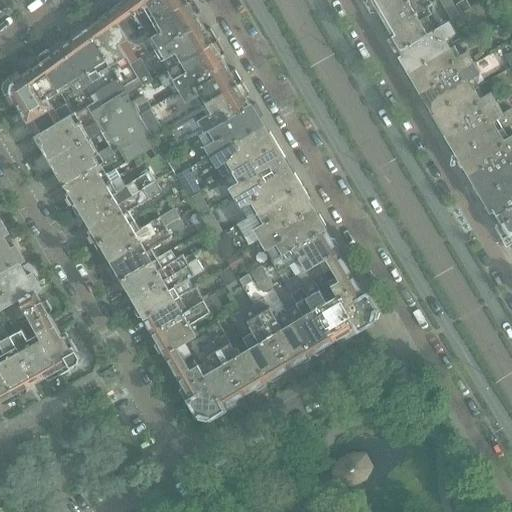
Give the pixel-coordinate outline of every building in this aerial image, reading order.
[(94,23),(87,28),(110,65),(116,61),(121,70),(130,64),(124,54),(118,44),(124,41),(127,39),(118,25),(129,18),(134,14),(132,10),(125,0),(110,11),(108,7),(101,11),(102,12),(98,15),(97,14),(92,19),(94,23)] [(125,0),(132,10),(134,14),(142,30),(154,23),(191,0),(125,0)] [(159,31),(148,38),(155,50),(201,22),(196,14),(200,12),(193,0),(191,0),(154,23),(159,31)] [(366,0),(364,2),(370,13),(375,12),(377,12),(384,24),(424,0),(366,0)] [(401,50),(439,27),(425,5),(430,2),(428,0),(424,0),(384,24),(391,37),(390,38),(388,42),(392,50),(397,50),(398,50),(399,50),(401,50)] [(464,1),(454,6),(459,15),(460,15),(469,9),(464,1)] [(129,18),(118,25),(127,39),(136,33),(132,26),(133,25),(129,18)] [(400,63),(399,63),(404,71),(404,70),(409,70),(409,72),(451,47),(445,37),(454,31),(448,21),(439,27),(401,50),(405,57),(403,58),(403,57),(402,58),(403,58),(400,63)] [(201,22),(155,50),(167,71),(178,64),(217,41),(210,28),(206,30),(201,22)] [(71,39),(60,47),(79,79),(84,87),(90,84),(100,77),(97,73),(110,65),(87,28),(85,24),(78,27),(74,30),(69,36),(71,39)] [(124,41),(118,44),(124,54),(130,51),(124,41)] [(178,64),(167,71),(172,80),(179,91),(225,64),(221,56),(225,53),(217,41),(178,64)] [(48,50),(38,56),(59,92),(67,87),(72,97),(85,89),(84,87),(79,79),(60,47),(51,54),(48,50)] [(422,92),(425,91),(473,62),(466,51),(457,57),(451,47),(409,72),(410,73),(408,77),(407,77),(412,84),(418,84),(419,84),(418,83),(420,83),(424,90),(422,91),(422,92)] [(2,88),(1,90),(4,95),(10,106),(14,103),(15,104),(15,103),(27,122),(50,107),(46,100),(59,92),(38,56),(27,65),(30,69),(28,71),(23,74),(20,77),(17,72),(7,79),(7,80),(2,83),(2,84),(2,88)] [(139,59),(130,65),(138,78),(143,85),(152,80),(139,59)] [(434,113),(475,89),(470,80),(480,74),(473,62),(425,91),(429,98),(427,99),(427,98),(426,99),(427,99),(424,104),(428,112),(433,112),(434,113)] [(225,64),(179,91),(186,102),(197,96),(203,105),(242,82),(234,69),(230,72),(225,64)] [(138,78),(123,87),(125,91),(127,95),(139,88),(143,85),(138,78)] [(203,105),(168,126),(180,147),(199,136),(206,131),(249,106),(245,99),(250,96),(242,82),(203,105)] [(105,88),(94,94),(94,95),(97,100),(100,105),(111,98),(105,88)] [(449,132),(497,104),(490,93),(481,99),(475,89),(434,113),(434,114),(432,118),(436,125),(442,125),(443,125),(444,124),(448,131),(446,132),(446,133),(449,132)] [(35,136),(34,136),(42,150),(43,149),(49,159),(50,160),(136,109),(135,109),(127,95),(125,91),(111,98),(100,105),(97,100),(93,102),(74,113),(73,111),(71,112),(58,121),(35,136)] [(147,102),(135,109),(136,109),(139,115),(150,109),(151,108),(147,102)] [(206,131),(199,136),(211,156),(261,126),(257,118),(260,116),(262,115),(255,104),(254,102),(249,106),(206,131)] [(66,104),(53,112),(58,121),(71,112),(66,104)] [(497,104),(449,132),(453,139),(451,140),(450,140),(451,140),(448,145),(452,153),(453,153),(457,153),(458,155),(509,125),(511,123),(511,110),(504,115),(497,104)] [(50,107),(27,122),(35,136),(58,121),(53,112),(50,107)] [(136,109),(50,160),(51,163),(56,172),(63,186),(150,134),(139,115),(136,109)] [(150,109),(139,115),(150,134),(151,135),(162,129),(150,109)] [(471,175),(473,173),(511,150),(511,128),(509,125),(458,155),(459,156),(456,159),(460,167),(461,166),(466,166),(466,167),(467,166),(468,165),(472,172),(470,174),(471,175)] [(261,126),(211,156),(223,177),(230,173),(277,145),(269,132),(266,134),(261,126)] [(150,134),(63,186),(64,186),(65,186),(69,192),(69,193),(67,198),(72,206),(120,177),(115,168),(125,162),(126,163),(150,148),(157,144),(152,136),(151,135),(150,134)] [(157,144),(150,148),(155,157),(162,153),(157,144)] [(237,183),(229,188),(235,198),(286,167),(281,159),(285,157),(277,145),(230,173),(237,183)] [(482,196),(511,178),(511,150),(473,173),(477,181),(476,181),(475,181),(475,182),(472,187),(476,194),(477,194),(481,194),(482,196)] [(163,157),(171,168),(177,163),(170,152),(163,157)] [(286,167),(235,198),(247,219),(302,186),(294,173),(291,175),(286,167)] [(189,197),(200,190),(188,170),(177,176),(189,197)] [(120,177),(72,206),(74,211),(77,215),(82,215),(85,219),(87,223),(156,182),(149,172),(125,186),(120,177)] [(480,200),(484,208),(485,208),(490,208),(491,208),(491,207),(493,207),(497,214),(511,204),(511,178),(482,196),(480,200)] [(156,182),(87,223),(92,231),(89,236),(94,244),(99,252),(104,252),(110,261),(180,219),(174,209),(139,230),(133,221),(128,212),(161,192),(156,182)] [(247,219),(237,225),(249,246),(259,239),(311,209),(306,201),(309,199),(302,186),(247,219)] [(189,198),(201,218),(210,212),(199,192),(189,198)] [(500,222),(494,225),(506,245),(511,242),(511,204),(497,214),(495,215),(500,222)] [(311,209),(259,239),(265,250),(266,250),(274,245),(279,255),(323,229),(322,228),(326,226),(319,214),(315,217),(311,209)] [(222,233),(210,212),(201,218),(212,238),(222,233)] [(180,219),(110,261),(114,269),(112,274),(114,278),(117,282),(156,259),(150,250),(186,229),(180,219)] [(206,228),(202,220),(192,226),(197,234),(206,228)] [(271,260),(275,267),(278,272),(289,266),(295,276),(307,269),(318,263),(325,258),(336,251),(336,250),(337,250),(337,249),(337,246),(338,246),(334,239),(333,239),(330,238),(329,238),(323,229),(279,255),(271,260)] [(235,254),(223,233),(213,239),(214,240),(218,248),(219,249),(220,250),(225,260),(235,254)] [(1,235),(0,236),(0,273),(18,263),(23,260),(15,247),(10,250),(3,239),(1,235)] [(219,251),(213,241),(205,247),(211,256),(219,251)] [(156,259),(117,282),(122,290),(127,290),(132,298),(186,265),(181,256),(176,259),(170,251),(156,259)] [(336,251),(325,258),(331,269),(338,280),(330,284),(338,296),(358,330),(376,319),(375,318),(376,313),(377,312),(360,283),(360,284),(356,283),(356,282),(355,283),(336,251)] [(238,253),(225,260),(232,270),(244,264),(238,253)] [(197,260),(132,299),(137,307),(135,312),(138,317),(143,317),(143,318),(194,288),(188,279),(203,270),(197,260)] [(271,260),(263,265),(267,272),(275,267),(271,260)] [(18,263),(0,273),(0,310),(19,299),(34,291),(40,288),(31,275),(26,278),(18,263)] [(318,263),(307,269),(314,281),(325,274),(324,273),(318,263)] [(229,267),(218,273),(226,286),(236,280),(229,267)] [(307,269),(295,276),(304,290),(315,283),(314,281),(307,269)] [(194,288),(143,318),(152,331),(202,301),(214,294),(226,287),(226,286),(218,273),(194,288)] [(251,282),(247,276),(238,281),(242,288),(251,282)] [(295,276),(283,284),(291,298),(295,305),(286,311),(311,353),(312,352),(312,353),(313,353),(316,354),(323,350),(324,346),(324,345),(328,342),(333,340),(304,290),(295,276)] [(270,280),(259,287),(263,294),(274,287),(270,280)] [(315,283),(304,290),(333,340),(338,337),(343,334),(343,335),(347,335),(347,336),(356,331),(358,330),(338,296),(327,303),(315,283)] [(37,333),(59,374),(60,375),(60,374),(73,367),(72,367),(78,364),(80,357),(76,352),(77,351),(69,339),(65,333),(62,333),(60,334),(48,314),(50,313),(50,311),(51,310),(46,301),(43,301),(41,302),(34,291),(19,299),(37,333)] [(214,294),(202,301),(209,313),(210,315),(222,307),(214,294)] [(263,298),(252,305),(259,317),(270,310),(263,298)] [(202,301),(152,331),(157,341),(156,341),(156,342),(155,345),(159,352),(163,353),(164,353),(165,354),(177,346),(183,343),(196,335),(190,325),(209,313),(202,301)] [(253,332),(242,339),(248,350),(266,380),(267,379),(268,379),(272,380),(272,381),(279,377),(278,376),(279,373),(280,373),(279,372),(283,369),(289,366),(271,336),(259,317),(252,305),(245,309),(247,323),(248,324),(253,332)] [(270,310),(259,317),(271,336),(289,366),(293,363),(298,361),(299,361),(302,362),(309,358),(310,355),(309,354),(311,353),(286,311),(276,317),(271,309),(270,310)] [(218,322),(206,329),(214,343),(244,393),(249,390),(253,387),(254,388),(257,389),(258,389),(265,385),(264,385),(265,381),(265,380),(266,380),(248,350),(238,356),(227,336),(218,322)] [(19,330),(7,336),(34,382),(44,376),(45,378),(46,378),(49,380),(59,374),(37,333),(24,340),(19,330)] [(0,347),(2,352),(0,353),(0,373),(14,399),(27,392),(27,388),(26,387),(34,382),(7,336),(0,340),(0,347)] [(214,343),(203,350),(215,369),(204,376),(223,410),(234,403),(235,400),(235,399),(234,399),(239,396),(244,393),(214,343)] [(177,346),(165,354),(184,386),(183,386),(182,390),(192,406),(191,407),(198,419),(200,418),(205,419),(206,421),(217,414),(222,411),(223,410),(204,376),(197,365),(191,369),(184,358),(177,346)] [(0,401),(1,403),(4,405),(14,399),(0,373),(0,401)] [(342,464),(343,465),(350,477),(352,481),(357,479),(362,476),(368,467),(362,457),(352,457),(347,459),(341,463),(342,464)]
